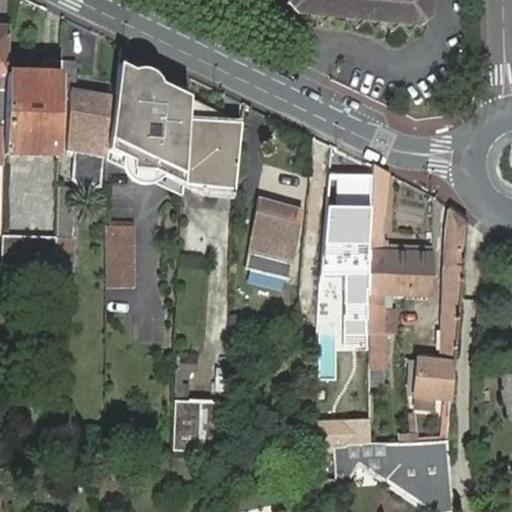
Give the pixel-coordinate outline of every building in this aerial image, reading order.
[(286,0),(286,8),(295,19),(304,11),(312,21),(321,14),(328,23),(339,15),(347,24),(357,17),(363,25),(373,18),(381,28),(391,20),(398,29),(408,21),(417,31),(428,22),(429,1),(428,0),(286,0)] [(304,11),(295,19),(302,29),(312,21),(304,11)] [(320,30),(328,23),(321,14),(312,21),(320,30)] [(337,32),(347,24),(339,15),(328,23),(337,32)] [(355,33),(363,25),(357,17),(347,24),(355,33)] [(372,36),(381,28),(373,18),(363,25),(372,36)] [(388,38),(398,29),(391,20),(381,28),(388,38)] [(406,39),(417,31),(408,21),(398,29),(406,39)] [(0,167),(4,168),(5,157),(8,78),(9,29),(0,28),(0,167)] [(79,60),(63,59),(63,64),(63,80),(62,89),(78,89),(79,60)] [(63,80),(63,64),(44,64),(43,80),(63,80)] [(185,191),(185,185),(190,102),(190,100),(169,91),(120,68),(116,101),(109,156),(134,167),(134,178),(157,177),(163,179),(185,191)] [(8,78),(5,157),(61,158),(62,89),(63,80),(43,80),(8,78)] [(104,161),(109,161),(109,156),(116,101),(74,94),(70,155),(76,155),(77,178),(83,191),(103,191),(104,161)] [(235,200),(236,191),(237,177),(241,139),(243,125),(229,124),(212,123),(212,112),(190,102),(185,185),(209,197),(225,199),(235,200)] [(108,167),(134,178),(134,167),(109,156),(109,161),(108,167)] [(390,174),(374,167),(370,259),(370,274),(435,275),(435,254),(385,253),(387,220),(389,220),(390,174)] [(185,202),(185,191),(163,179),(157,177),(134,178),(162,191),(185,202)] [(75,192),(60,191),(59,230),(74,231),(75,192)] [(258,202),(246,273),(291,280),(303,210),(258,202)] [(415,397),(452,400),(467,223),(451,212),(446,259),(446,336),(445,365),(438,364),(437,364),(418,364),(415,397)] [(108,227),(108,288),(134,288),(136,227),(108,227)] [(59,230),(59,240),(74,241),(74,231),(59,230)] [(2,237),(1,268),(58,271),(59,240),(2,237)] [(58,271),(58,282),(77,282),(77,241),(74,241),(59,240),(58,271)] [(338,332),(370,334),(370,274),(370,259),(331,258),(328,306),(340,307),(338,332)] [(386,336),(386,314),(386,296),(435,298),(435,275),(370,274),(370,334),(371,336),(371,361),(371,372),(386,372),(387,336),(386,336)] [(396,314),(386,314),(386,336),(387,336),(396,336),(396,314)] [(371,393),(371,372),(371,361),(355,361),(354,392),(371,393)] [(173,399),(170,452),(196,457),(219,462),(227,405),(173,399)] [(313,423),(312,450),(322,449),(372,446),(371,419),(313,423)] [(372,446),(322,449),(324,458),(328,487),(339,484),(351,467),(345,463),(349,458),(355,462),(377,478),(423,511),(455,511),(449,440),(411,443),(404,443),(372,446)] [(345,463),(351,467),(355,462),(349,458),(345,463)] [(326,511),(325,503),(313,504),(313,511),(326,511)]
